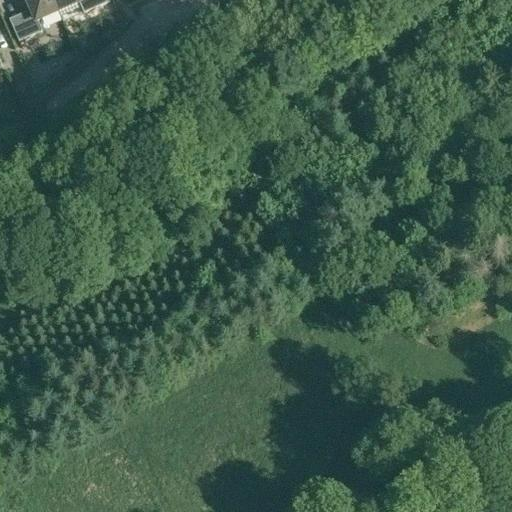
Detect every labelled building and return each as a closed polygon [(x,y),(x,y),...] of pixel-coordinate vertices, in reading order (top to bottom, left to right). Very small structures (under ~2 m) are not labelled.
[(58,13),(52,0),(26,0),(31,12),(9,22),(19,44),(42,34),(37,23),(58,13)] [(52,0),(58,13),(79,4),(84,15),(107,5),(104,0),(52,0)] [(102,24),(107,35),(123,28),(118,17),(102,24)] [(109,43),(72,47),(75,76),(112,72),(109,43)] [(23,146),(36,140),(35,136),(27,120),(14,126),(23,146)]
